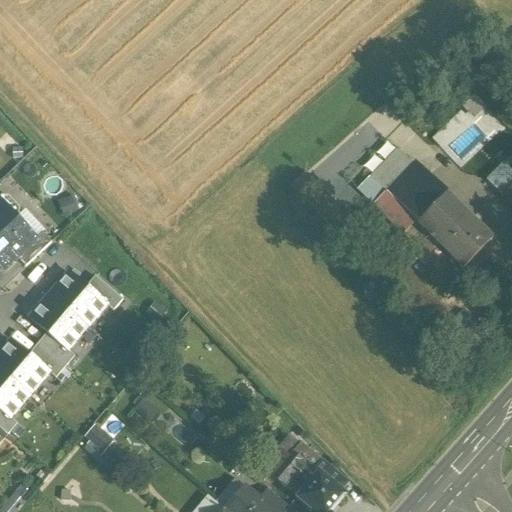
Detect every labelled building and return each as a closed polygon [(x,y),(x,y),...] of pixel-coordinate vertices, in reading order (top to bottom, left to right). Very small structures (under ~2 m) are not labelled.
[(511,174),(502,164),(484,180),(496,193),(511,178),(511,174)] [(446,195),(415,165),(387,193),(418,224),(446,195)] [(446,195),(418,224),(442,248),(469,219),(446,195)] [(19,210),(8,199),(1,198),(0,199),(0,268),(3,273),(17,260),(36,242),(35,241),(16,220),(19,217),(19,210)] [(469,219),(442,248),(464,269),(492,240),(469,219)] [(36,242),(17,260),(25,269),(51,244),(42,235),(35,241),(36,242)] [(89,331),(108,309),(86,290),(69,275),(49,298),(89,331)] [(86,290),(108,309),(114,313),(123,302),(96,279),(86,290)] [(70,353),(89,331),(49,298),(31,320),(48,334),(70,353)] [(75,357),(70,353),(48,334),(37,346),(65,369),(75,357)] [(0,373),(30,398),(49,375),(28,357),(11,343),(9,345),(0,356),(0,373)] [(55,381),(65,369),(37,346),(28,357),(49,375),(55,381)] [(0,411),(11,421),(30,398),(0,373),(0,411)] [(0,430),(7,437),(17,426),(11,421),(0,411),(0,430)] [(94,426),(81,437),(98,455),(110,444),(94,426)] [(318,475),(292,453),(272,478),(283,487),(296,472),(311,484),(318,475)] [(332,511),(344,497),(318,475),(311,484),(298,500),(312,511),(332,511)] [(272,511),(259,500),(245,489),(226,511),(272,511)] [(287,511),(290,509),(267,490),(259,500),(272,511),(287,511)]
